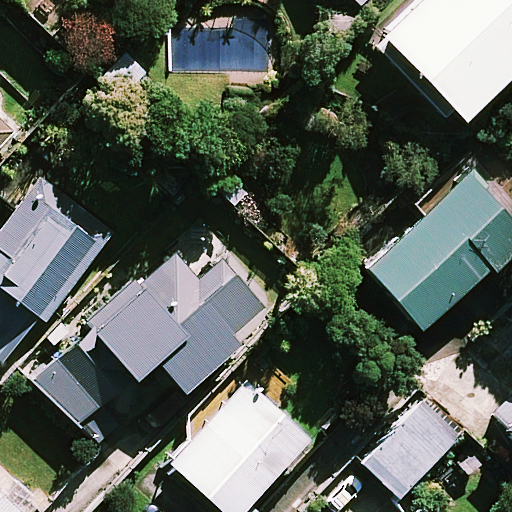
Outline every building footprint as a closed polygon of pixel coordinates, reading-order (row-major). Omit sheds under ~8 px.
[(511,57),(511,0),(406,0),(376,30),(455,113),(511,57)] [(0,136),(8,128),(0,119),(0,136)] [(106,229),(18,160),(0,183),(0,195),(13,205),(0,221),(0,248),(1,249),(0,249),(0,353),(34,310),(40,314),(106,229)] [(511,234),(511,225),(462,168),(358,259),(412,321),(511,234)] [(123,402),(133,392),(162,423),(247,344),(232,328),(256,305),(213,258),(190,279),(158,243),(44,344),(104,418),(123,402)] [(511,312),(505,319),(511,326),(511,399),(490,420),(511,443),(511,312)] [(230,511),(304,436),(243,378),(166,457),(222,511),(230,511)] [(49,440),(2,395),(0,397),(0,468),(11,479),(49,440)] [(441,442),(412,410),(360,458),(389,490),(441,442)] [(0,511),(23,511),(0,490),(0,511)]
